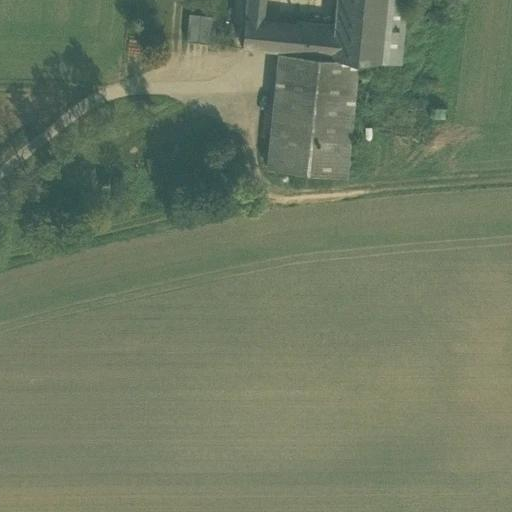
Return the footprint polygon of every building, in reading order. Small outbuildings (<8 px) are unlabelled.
[(233,0),(232,16),(251,18),(252,0),(233,0)] [(325,0),(323,26),(266,19),(251,18),(248,46),(263,47),(267,48),(255,163),(335,172),(348,57),(387,61),(394,0),(325,0)] [(185,41),(209,43),(212,15),(188,13),(185,41)] [(229,44),(248,46),(251,18),(232,16),(229,44)] [(447,115),(449,96),(435,95),(433,114),(447,115)]
